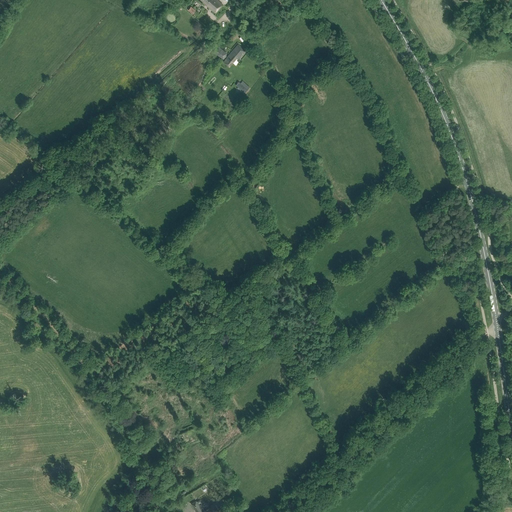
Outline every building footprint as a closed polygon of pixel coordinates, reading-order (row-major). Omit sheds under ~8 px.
[(205,4),(211,10),(215,13),(223,4),(217,0),(202,0),(206,3),(205,4)] [(224,62),(227,65),(229,67),(237,58),(239,59),(246,51),(238,44),(224,62)] [(214,52),(224,60),(226,56),(225,55),(226,53),(218,47),(214,52)] [(244,94),(245,93),(249,88),(243,82),(241,84),(238,82),(236,85),(242,91),(241,92),(244,94)] [(215,506),(212,508),(214,511),(215,511),(225,506),(221,499),(214,504),(215,506)] [(200,508),(196,501),(192,504),(196,511),(202,511),(205,511),(202,507),(200,508)]
